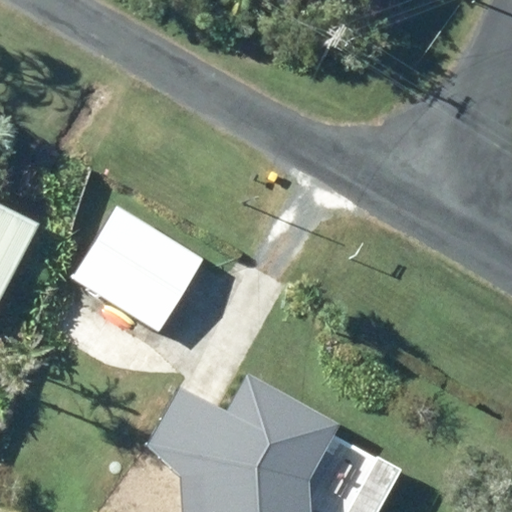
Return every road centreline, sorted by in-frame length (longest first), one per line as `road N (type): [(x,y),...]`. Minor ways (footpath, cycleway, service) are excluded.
road 1 (residential): [(69,0),(421,197)]
road 2 (residential): [(511,43),(421,197)]
